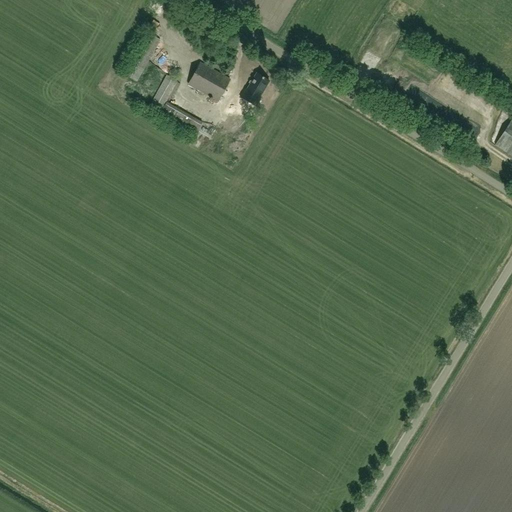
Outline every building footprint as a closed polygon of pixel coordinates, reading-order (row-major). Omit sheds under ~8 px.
[(137,82),(160,40),(146,32),(123,74),(137,82)] [(218,101),(230,80),(200,63),(188,84),(218,101)] [(260,97),(269,82),(256,74),(246,90),(246,91),(244,95),(251,99),(254,93),(260,97)] [(177,82),(166,75),(151,102),(163,108),(177,82)] [(195,134),(202,122),(167,102),(160,114),(195,134)] [(511,156),(511,119),(495,145),(511,156)] [(479,126),(473,134),(479,139),(485,132),(479,126)]
